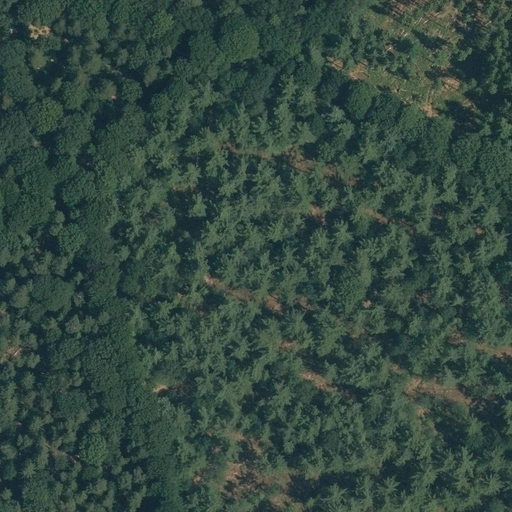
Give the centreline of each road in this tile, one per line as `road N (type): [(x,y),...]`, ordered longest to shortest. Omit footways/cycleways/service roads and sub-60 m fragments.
road 1 (track): [(511,265),(99,256),(94,216),(111,149)]
road 2 (unclassified): [(511,197),(121,0)]
road 3 (track): [(356,0),(258,49),(111,149)]
road 4 (track): [(99,256),(160,455),(169,511)]
road 5 (track): [(0,205),(111,149)]
